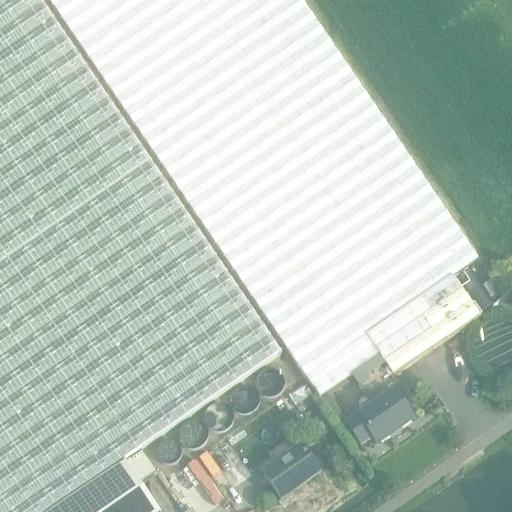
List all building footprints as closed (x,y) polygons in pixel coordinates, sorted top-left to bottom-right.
[(0,0),(0,511),(50,511),(139,452),(280,356),(37,0),(0,0)] [(482,287),(489,298),(497,292),(490,281),(482,287)] [(511,322),(502,319),(491,321),(482,326),(476,334),(473,345),(475,356),(481,365),(489,371),(498,373),(509,372),(511,369),(511,322)] [(304,386),(288,396),(295,407),(311,396),(304,386)] [(357,418),(345,426),(358,444),(370,436),(376,445),(411,420),(393,392),(357,418)] [(226,439),(231,446),(245,437),(240,429),(226,438),(226,439)] [(231,446),(226,439),(198,458),(223,495),(251,475),(231,446)] [(280,502),(319,474),(300,446),(261,474),(280,502)] [(180,511),(139,452),(50,511),(180,511)]
